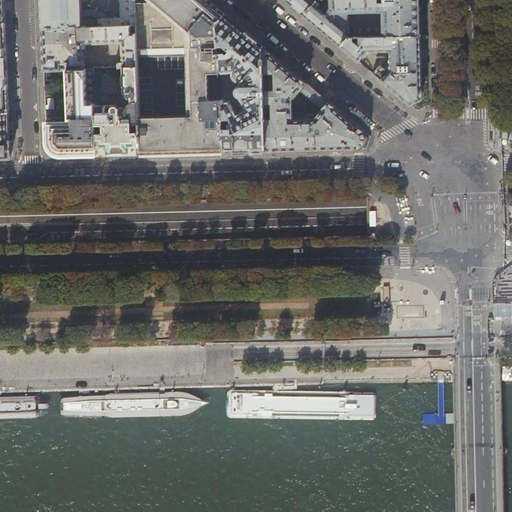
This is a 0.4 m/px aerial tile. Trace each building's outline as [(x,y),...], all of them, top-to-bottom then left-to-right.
[(81,0),(41,0),(41,5),(42,29),(83,27),(81,0)] [(134,3),(134,0),(118,0),(120,16),(97,17),(98,27),(130,25),(135,25),(134,3)] [(147,0),(148,3),(134,3),(135,25),(135,29),(136,58),(188,56),(189,116),(138,117),(140,155),(183,153),(224,152),(223,127),(223,118),(223,101),(223,92),(221,73),(219,53),(219,47),(217,24),(225,14),(212,4),(207,0),(147,0)] [(284,0),(303,16),(316,0),(284,0)] [(349,38),(347,13),(382,12),(383,37),(420,37),(420,24),(420,20),(419,16),(419,0),(382,0),(383,3),(378,3),(377,0),(316,0),(303,16),(320,29),(340,47),(349,38)] [(243,30),(225,14),(217,24),(219,47),(224,46),(230,51),(230,52),(229,53),(228,54),(227,54),(226,54),(226,53),(225,52),(219,53),(221,73),(233,73),(233,75),(233,76),(233,78),(234,80),(235,81),(237,82),(239,82),(240,82),(241,86),(240,86),(239,87),(237,88),(237,89),(237,90),(236,91),(236,93),(237,95),(238,96),(239,97),(241,98),(241,100),(246,110),(238,114),(231,101),(223,101),(223,118),(230,118),(231,119),(231,122),(230,122),(230,123),(230,127),(223,127),(224,152),(265,151),(263,62),(263,46),(243,30)] [(6,45),(5,22),(0,22),(0,112),(8,112),(7,91),(6,45)] [(131,30),(130,25),(98,27),(83,27),(42,29),(43,50),(44,71),(67,70),(95,69),(94,68),(94,65),(84,65),(84,44),(122,43),(122,62),(119,62),(118,64),(120,67),(122,67),(137,66),(136,58),(135,29),(131,30)] [(349,38),(340,47),(358,62),(366,52),(390,52),(390,70),(385,69),(380,65),(373,74),(399,95),(411,105),(422,99),(420,59),(420,55),(420,50),(420,37),(383,37),(349,38)] [(306,83),(263,46),(263,62),(265,151),(358,149),(364,145),(366,138),(364,131),(328,101),(328,102),(314,118),(292,119),(292,100),(305,84),(306,84),(306,83)] [(138,102),(137,66),(122,67),(123,93),(127,93),(127,95),(127,97),(128,97),(130,98),(131,98),(131,102),(138,102)] [(96,106),(95,69),(67,70),(69,118),(73,118),(73,121),(45,122),(46,135),(46,144),(48,148),(49,149),(51,152),(52,154),(55,155),(57,156),(60,157),(71,156),(97,156),(97,133),(92,133),(92,126),(96,126),(96,106)] [(308,97),(314,103),(318,102),(322,97),(322,96),(312,88),(311,89),(312,89),(307,94),(308,97)] [(138,117),(138,102),(131,102),(130,103),(129,103),(128,104),(128,106),(128,108),(120,108),(119,107),(118,106),(116,105),(96,106),(96,126),(97,133),(97,156),(117,155),(140,155),(138,117)] [(8,112),(0,112),(0,157),(10,158),(10,140),(9,140),(9,134),(8,112)] [(428,331),(435,325),(439,319),(442,311),(442,303),(440,295),(436,288),(430,282),(423,278),(414,277),(406,278),(399,281),(392,286),(387,293),(385,301),(384,309),(387,317),(391,324),(397,329),(404,333),(412,335),(420,334),(428,331)]
